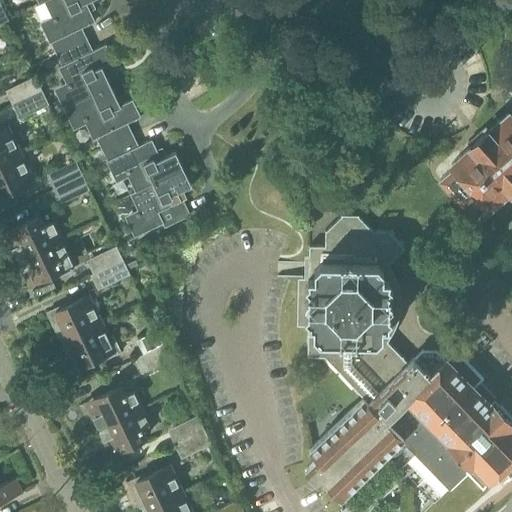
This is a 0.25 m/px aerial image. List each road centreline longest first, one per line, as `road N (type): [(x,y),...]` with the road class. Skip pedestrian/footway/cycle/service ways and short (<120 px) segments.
road 1 (residential): [(298,22),(227,108),(199,124),(181,112),(164,36),(182,14),(230,7)]
road 2 (residential): [(500,0),(444,55),(420,61),(298,22)]
road 3 (residential): [(79,511),(0,352)]
